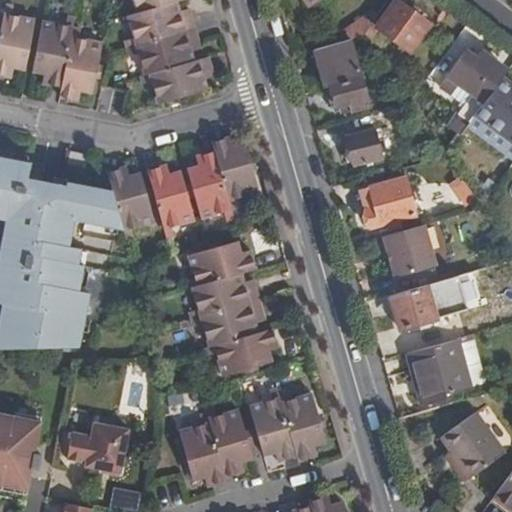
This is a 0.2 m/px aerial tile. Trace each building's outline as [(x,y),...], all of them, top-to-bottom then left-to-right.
[(127,44),(194,25),(190,11),(180,14),(178,8),(176,0),(171,0),(136,10),(126,13),(126,16),(132,36),(124,37),(127,44)] [(132,0),(136,10),(171,0),(132,0)] [(431,24),(397,0),(394,0),(376,27),(410,51),(431,24)] [(24,67),(25,67),(27,52),(30,40),(34,17),(32,17),(12,13),(13,3),(6,2),(4,12),(0,30),(0,72),(7,73),(10,74),(13,65),(24,67)] [(180,14),(190,11),(188,5),(178,8),(180,14)] [(48,81),(61,83),(72,25),(74,16),(65,14),(65,23),(43,20),(41,19),(37,41),(35,53),(32,69),(43,71),(42,80),(48,81)] [(349,40),(351,40),(364,36),(372,25),(366,14),(343,30),(349,40)] [(61,83),(59,93),(78,96),(80,87),(90,89),(92,84),(99,48),(102,39),(78,34),(80,27),(72,25),(61,83)] [(143,71),(193,57),(190,47),(188,41),(197,38),(194,25),(127,44),(128,48),(129,51),(136,49),(143,71)] [(188,41),(190,47),(199,44),(197,38),(188,41)] [(31,53),(35,53),(37,41),(34,41),(30,40),(27,52),(31,53)] [(349,40),(314,51),(324,87),(330,85),(337,108),(350,104),(353,113),(370,107),(351,40),(349,40)] [(482,103),(507,70),(481,50),(475,58),(466,51),(439,87),(450,96),(458,85),(482,103)] [(209,58),(207,53),(193,57),(143,71),(139,72),(140,76),(141,79),(151,77),(157,99),(205,85),(203,74),(202,68),(211,65),(209,58)] [(213,71),(211,65),(202,68),(203,74),(213,71)] [(511,158),(511,86),(477,132),(511,158)] [(447,126),(459,135),(470,120),(458,111),(447,126)] [(375,130),(347,137),(355,166),(383,159),(375,130)] [(233,132),(213,136),(216,146),(233,204),(239,202),(236,193),(260,186),(247,138),(236,141),(233,132)] [(229,215),(236,213),(233,204),(216,146),(197,151),(199,159),(187,161),(192,176),(196,190),(203,213),(227,206),(229,215)] [(89,150),(72,147),(69,161),(86,164),(89,150)] [(0,214),(6,216),(1,244),(0,244),(0,298),(3,299),(0,316),(0,344),(80,341),(91,287),(79,285),(87,244),(69,241),(75,214),(125,223),(113,185),(67,178),(66,182),(42,177),(45,162),(0,153),(0,214)] [(166,159),(148,165),(167,233),(174,231),(173,222),(195,214),(189,192),(185,178),(181,164),(169,167),(166,159)] [(128,164),(109,170),(113,185),(125,223),(129,235),(135,233),(134,226),(155,219),(142,171),(131,174),(128,164)] [(192,176),(185,178),(189,192),(196,190),(192,176)] [(406,177),(368,188),(373,205),(371,208),(370,209),(369,211),(369,212),(369,215),(369,217),(370,219),(371,221),(373,222),(380,223),(380,226),(417,215),(406,177)] [(451,183),(463,204),(473,198),(461,177),(451,183)] [(373,205),(368,188),(359,190),(364,207),(373,205)] [(424,224),(383,236),(395,277),(436,265),(424,224)] [(242,268),(256,264),(253,254),(251,246),(242,248),(238,238),(190,252),(196,275),(187,276),(189,284),(195,282),(242,268)] [(195,312),(261,294),(257,281),(247,283),(245,277),(242,268),(195,282),(201,303),(193,306),(195,312)] [(247,283),(257,281),(256,278),(255,274),(245,277),(247,283)] [(428,284),(390,295),(400,330),(437,319),(428,284)] [(211,340),(259,327),(257,319),(255,311),(265,308),(263,303),(262,299),(261,294),(195,312),(197,318),(205,316),(211,340)] [(255,311),(257,319),(267,317),(265,308),(255,311)] [(448,341),(459,338),(473,334),(469,322),(444,329),(448,341)] [(277,341),(273,323),(259,327),(211,340),(206,342),(207,347),(216,345),(223,367),(271,354),(268,344),(277,341)] [(405,354),(423,405),(446,398),(444,393),(472,386),(459,338),(448,341),(405,354)] [(280,386),(279,381),(272,383),(275,392),(251,400),(257,421),(261,435),(265,448),(277,445),(280,453),(298,448),(280,386)] [(287,384),(280,386),(298,448),(299,453),(319,448),(317,441),(326,437),(312,388),(290,395),(287,384)] [(214,399),(206,403),(208,408),(225,469),(245,463),(243,455),(253,452),(250,438),(246,424),(240,403),(217,410),(214,399)] [(482,407),(475,412),(504,454),(511,449),(482,407)] [(207,478),(226,473),(225,469),(208,408),(200,410),(202,418),(182,425),(194,471),(205,469),(207,478)] [(17,417),(18,414),(43,419),(44,414),(16,409),(14,416),(17,417)] [(504,454),(475,412),(443,435),(456,454),(471,477),(504,454)] [(0,479),(2,480),(30,486),(34,466),(41,467),(44,452),(37,451),(43,419),(18,414),(17,417),(14,416),(0,413),(0,479)] [(261,435),(257,421),(246,424),(250,438),(261,435)] [(71,432),(66,459),(83,462),(83,466),(92,468),(118,473),(127,429),(118,427),(92,423),(89,435),(71,432)] [(466,481),(471,477),(456,454),(450,458),(466,481)] [(511,470),(493,496),(511,509),(511,470)] [(1,487),(29,493),(30,486),(2,480),(1,487)] [(109,502),(137,507),(140,490),(112,486),(109,502)] [(329,489),(311,495),(312,500),(315,511),(347,511),(343,496),(332,499),(329,489)] [(294,511),(315,511),(312,500),(293,505),(294,511)] [(89,511),(90,509),(64,503),(61,511),(89,511)]
